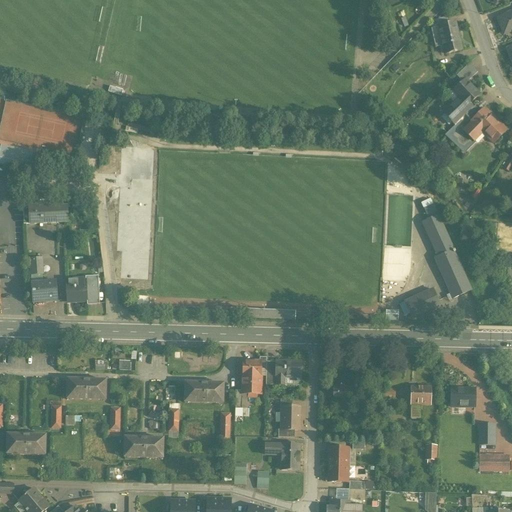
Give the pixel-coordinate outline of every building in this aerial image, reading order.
[(511,13),(497,20),(504,35),(511,31),(511,13)] [(446,18),(431,22),(432,30),(438,28),(448,26),(446,18)] [(448,26),(438,28),(444,55),(461,51),(455,24),(448,26)] [(0,64),(0,77),(23,82),(26,70),(0,64)] [(469,64),(456,77),(462,83),(465,81),(467,83),(477,73),(469,64)] [(467,83),(465,81),(462,83),(453,92),(459,99),(450,108),(447,108),(444,110),(444,113),(443,114),(454,126),(465,116),(472,109),(469,105),(479,96),(467,83)] [(472,109),(465,116),(471,122),(482,112),(475,106),(472,109)] [(506,131),(484,109),(482,112),(471,122),(472,123),(464,132),(472,140),(473,140),(481,132),(493,144),(506,131)] [(454,126),(446,134),(450,139),(464,153),(475,141),(473,140),(472,140),(464,132),(472,123),(471,122),(465,116),(454,126)] [(150,133),(138,130),(137,135),(137,136),(148,139),(150,133)] [(31,152),(1,146),(0,152),(0,163),(28,169),(31,152)] [(460,177),(457,188),(466,191),(469,179),(460,177)] [(432,212),(438,211),(435,202),(429,204),(432,212)] [(67,207),(28,206),(29,224),(58,223),(58,221),(67,221),(67,222),(68,222),(67,207)] [(450,241),(438,215),(431,218),(433,224),(431,225),(434,232),(431,233),(434,239),(431,241),(434,248),(435,248),(435,247),(448,241),(450,241)] [(448,241),(435,247),(435,248),(439,256),(452,250),(448,241)] [(439,256),(435,258),(453,298),(471,290),(453,253),(455,252),(454,250),(453,251),(452,250),(439,256)] [(41,258),(30,259),(31,275),(43,274),(41,258)] [(86,279),(66,280),(67,302),(87,301),(86,279)] [(56,282),(31,284),(33,303),(57,301),(56,282)] [(432,289),(405,302),(412,317),(439,304),(432,289)] [(295,311),(230,308),(230,317),(295,320),(295,311)] [(397,310),(386,310),(386,322),(397,323),(397,310)] [(120,359),(120,369),(131,369),(131,359),(120,359)] [(259,362),(243,361),(242,391),(242,394),(247,394),(247,397),(256,398),(256,395),(260,395),(261,370),(261,362),(259,362)] [(276,363),(266,362),(266,370),(265,385),(275,386),(275,378),(276,363)] [(301,363),(276,362),(276,363),(275,378),(275,386),(285,386),(285,378),(301,379),(301,363)] [(106,381),(67,380),(67,400),(105,401),(106,381)] [(223,384),(185,383),(184,403),(223,404),(223,384)] [(344,386),(336,386),(336,387),(333,387),(333,405),(341,405),(341,403),(353,404),(353,387),(344,387),(344,386)] [(431,389),(422,389),(422,387),(410,387),(410,405),(410,419),(420,419),(421,404),(430,404),(431,389)] [(475,389),(451,389),(450,407),(474,407),(475,389)] [(292,400),(280,400),(280,408),(283,408),(292,408),(292,400)] [(61,407),(52,407),(51,429),(60,429),(61,407)] [(292,408),(283,408),(283,413),(285,415),(284,422),(283,423),(282,430),(282,431),(294,431),(298,431),(299,408),(292,408)] [(120,409),(111,409),(110,430),(119,430),(120,409)] [(178,410),(169,410),(169,432),(178,432),(178,410)] [(230,414),(221,414),(220,443),(229,443),(230,414)] [(67,415),(67,424),(76,424),(76,415),(67,415)] [(494,425),(479,425),(479,445),(485,445),(494,445),(494,425)] [(294,431),(282,431),(282,430),(278,430),(278,438),(294,438),(294,431)] [(46,436),(7,435),(6,455),(45,456),(46,436)] [(163,439),(124,438),(124,458),(163,459),(163,439)] [(364,442),(352,442),(352,451),(364,451),(364,442)] [(509,456),(485,455),(485,445),(479,445),(479,471),(509,472),(509,456)] [(299,446),(281,446),(265,446),(265,456),(281,456),(280,470),(298,471),(299,446)] [(436,446),(426,446),(425,461),(427,461),(427,465),(434,465),(434,461),(435,461),(436,446)] [(348,449),(330,449),(329,465),(328,465),(329,466),(347,466),(348,449)] [(347,466),(329,466),(328,482),(346,483),(346,466),(347,466)] [(259,471),(259,485),(270,485),(270,471),(259,471)] [(361,483),(349,482),(349,490),(361,491),(361,483)] [(13,485),(0,484),(0,493),(13,494),(13,485)] [(37,496),(32,491),(34,489),(33,489),(24,497),(19,502),(20,501),(27,509),(25,511),(26,511),(27,511),(43,511),(49,508),(38,495),(37,496)] [(361,491),(349,490),(349,491),(348,500),(363,501),(364,501),(365,491),(361,491)] [(349,491),(336,491),(335,503),(348,503),(348,500),(349,491)] [(436,494),(425,494),(424,507),(427,507),(427,506),(435,506),(436,494)] [(487,496),(471,496),(472,509),(487,509),(487,496)] [(218,511),(219,500),(206,500),(205,511),(218,511)] [(219,500),(218,511),(231,511),(232,501),(219,500)] [(362,511),(363,501),(348,500),(348,503),(335,503),(330,503),(330,509),(327,509),(326,511),(362,511)] [(20,501),(19,502),(14,506),(19,511),(24,511),(25,511),(27,509),(20,501)] [(183,501),(182,511),(194,511),(195,502),(183,501)]
